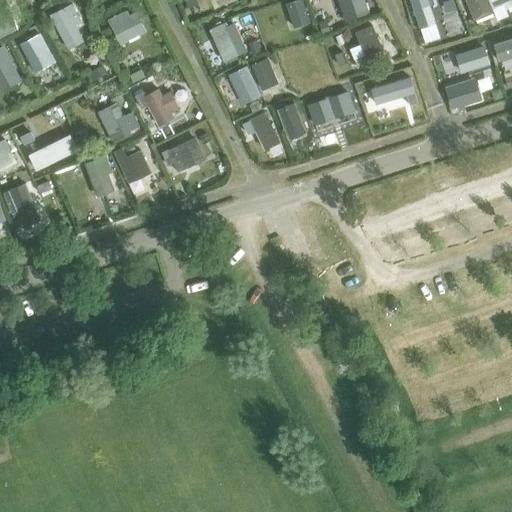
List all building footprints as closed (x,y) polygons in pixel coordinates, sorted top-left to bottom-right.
[(294,26),(308,21),(301,0),(294,0),(286,3),(294,26)] [(366,13),(365,8),(361,0),(336,0),(344,21),(366,13)] [(464,21),(455,0),(440,0),(437,1),(447,28),(464,21)] [(466,0),(474,17),(491,10),(487,0),(466,0)] [(70,4),(50,14),(63,39),(67,49),(83,42),(74,23),(79,20),(70,4)] [(424,37),(439,31),(430,8),(415,14),(424,37)] [(0,34),(15,27),(7,11),(0,14),(0,34)] [(129,14),(126,11),(108,20),(120,42),(138,33),(129,14)] [(246,18),(241,19),(240,16),(229,19),(237,42),(252,37),(246,18)] [(225,59),(237,53),(223,22),(210,28),(225,59)] [(326,22),(318,24),(321,33),(329,30),(326,22)] [(382,48),(372,25),(355,33),(365,55),(382,48)] [(54,60),(38,32),(19,43),(35,71),(54,60)] [(497,60),(511,55),(511,37),(492,44),(497,60)] [(256,40),(247,43),(251,53),(259,50),(256,40)] [(297,80),(312,75),(301,46),(287,52),(297,80)] [(20,78),(2,47),(0,48),(0,87),(1,89),(20,78)] [(342,52),(334,55),(338,66),(346,63),(342,52)] [(443,76),(468,68),(464,52),(438,60),(443,76)] [(261,88),(276,82),(266,58),(251,64),(261,88)] [(101,66),(89,71),(93,79),(105,74),(101,66)] [(243,101),(258,94),(245,67),(230,74),(243,101)] [(139,69),(129,75),(133,82),(143,76),(139,69)] [(397,104),(417,98),(410,74),(389,80),(397,104)] [(481,100),(474,77),(444,87),(451,110),(457,108),(458,110),(465,108),(464,105),(481,100)] [(147,94),(144,90),(135,95),(141,107),(147,104),(158,126),(174,118),(169,110),(177,106),(169,91),(162,94),(158,88),(147,94)] [(343,120),(358,114),(348,88),(333,93),(343,120)] [(499,89),(491,91),(494,99),(501,97),(499,89)] [(327,93),(306,101),(315,123),(331,119),(326,104),(331,102),(327,93)] [(257,101),(248,105),(252,112),(260,108),(257,101)] [(122,115),(116,103),(98,111),(113,141),(130,133),(128,130),(139,124),(133,111),(122,115)] [(288,137),(304,131),(294,103),(277,108),(288,137)] [(263,148),(278,141),(264,111),(249,118),(263,148)] [(30,132),(19,137),(23,145),(34,140),(30,132)] [(206,133),(199,136),(203,143),(210,140),(206,133)] [(63,134),(26,151),(36,171),(73,154),(63,134)] [(178,170),(204,158),(195,137),(161,152),(167,165),(174,162),(178,170)] [(0,168),(15,160),(5,138),(0,140),(0,168)] [(123,146),(114,150),(128,182),(151,172),(141,150),(126,156),(123,146)] [(105,155),(83,163),(96,194),(113,188),(107,173),(111,171),(105,155)] [(47,182),(36,186),(39,193),(50,189),(47,182)] [(11,212),(17,210),(22,225),(38,218),(25,183),(3,192),(11,212)]
